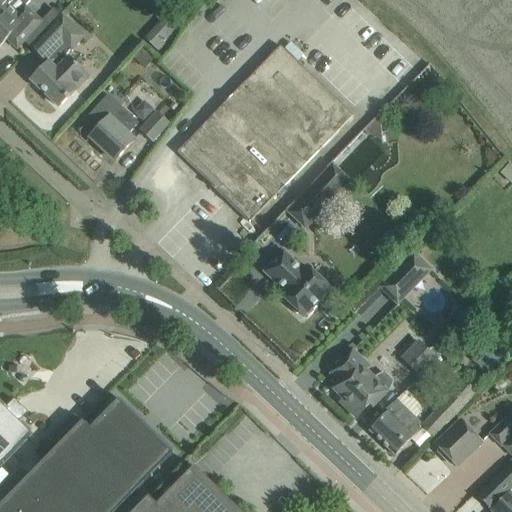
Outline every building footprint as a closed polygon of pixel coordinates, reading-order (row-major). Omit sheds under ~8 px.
[(30,2),(28,0),(14,0),(0,15),(0,47),(12,35),(22,45),(25,41),(32,47),(62,16),(55,9),(42,22),(25,7),(30,2)] [(0,0),(0,15),(14,0),(0,0)] [(63,16),(62,16),(32,47),(49,64),(32,81),(59,107),(88,77),(68,57),(87,37),(64,15),(63,16)] [(159,22),(144,42),(157,52),(172,32),(159,22)] [(194,168),(213,187),(250,222),(285,187),(353,116),(292,57),(281,47),(178,153),(182,157),(176,164),(188,175),(194,168)] [(109,96),(89,117),(100,127),(91,138),(116,161),(134,141),(128,135),(138,123),(109,96)] [(169,124),(157,113),(141,131),(153,142),(169,124)] [(365,131),(368,134),(368,135),(371,136),(373,137),(376,138),(378,140),(380,141),(381,142),(382,143),(382,144),(383,144),(383,143),(381,115),(365,131)] [(319,181),(288,213),(305,229),(336,197),(319,181)] [(303,269),(285,252),(265,272),(285,291),(281,296),(304,317),(331,288),(306,265),(303,269)] [(432,269),(416,253),(381,289),(397,305),(432,269)] [(352,351),(345,359),(331,373),(341,383),(334,390),(344,400),(341,403),(357,418),(370,404),(373,407),(391,388),(392,381),(385,374),(379,376),(375,380),(360,365),(363,361),(352,351)] [(410,368),(421,379),(438,361),(427,351),(410,368)] [(463,380),(433,410),(451,427),(479,398),(463,380)] [(418,405),(405,392),(386,410),(388,412),(370,431),(396,456),(415,437),(424,427),(410,414),(418,405)] [(0,467),(32,435),(19,422),(29,413),(15,399),(5,409),(0,403),(0,467)] [(159,470),(160,469),(160,468),(173,455),(174,454),(173,453),(174,452),(172,450),(171,451),(151,431),(152,430),(151,429),(150,430),(144,424),(145,423),(144,422),(143,423),(122,403),(123,402),(121,400),(120,401),(119,400),(114,405),(113,404),(112,406),(113,407),(107,413),(106,412),(104,414),(105,415),(102,418),(101,417),(99,419),(100,420),(94,426),(93,425),(92,426),(92,427),(91,428),(83,421),(0,505),(0,511),(117,511),(151,477),(151,478),(153,476),(152,475),(158,469),(159,470)] [(511,412),(489,434),(502,447),(511,437),(511,412)] [(483,444),(461,421),(436,445),(458,468),(483,444)] [(491,509),(492,510),(509,493),(511,489),(511,465),(479,498),(490,510),(491,509)] [(149,497),(134,511),(233,511),(192,472),(196,468),(195,467),(157,505),(149,497)] [(492,511),(511,511),(511,495),(509,493),(492,510),(491,511),(492,511)]
